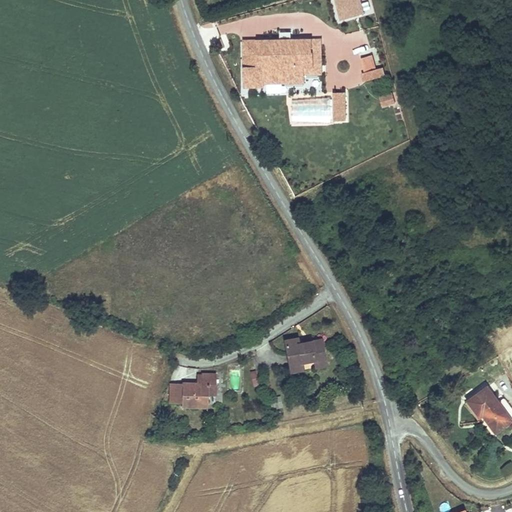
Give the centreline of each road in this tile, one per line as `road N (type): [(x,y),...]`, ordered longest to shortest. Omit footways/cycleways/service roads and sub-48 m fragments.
road 1 (tertiary): [(389,425),(355,328),(221,97),(179,0)]
road 2 (residential): [(389,425),(420,435),(462,486),(485,495),(511,489)]
